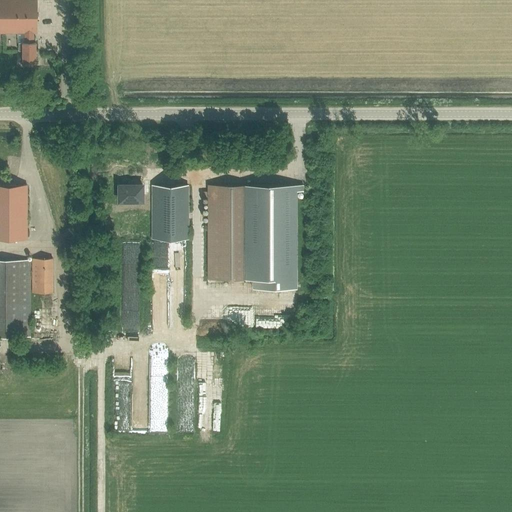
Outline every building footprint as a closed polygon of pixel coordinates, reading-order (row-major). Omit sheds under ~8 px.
[(33,43),(33,33),(37,33),(36,0),(0,0),(0,32),(24,33),(24,43),(18,43),(18,51),(22,51),(22,63),(35,63),(35,43),(33,43)] [(0,238),(26,238),(27,185),(0,184),(0,238)] [(119,201),(142,201),(142,185),(119,185),(119,201)] [(188,185),(152,185),(152,238),(187,238),(188,185)] [(303,185),(208,185),(207,278),(254,279),(254,288),(294,288),(295,192),(303,192),(303,185)] [(53,292),(53,258),(32,258),(31,292),(53,292)] [(0,336),(30,337),(30,320),(31,260),(0,259),(0,336)] [(222,333),(223,324),(211,323),(210,332),(222,333)]
